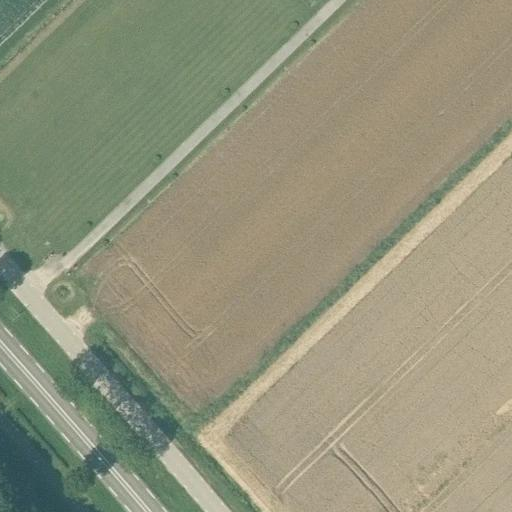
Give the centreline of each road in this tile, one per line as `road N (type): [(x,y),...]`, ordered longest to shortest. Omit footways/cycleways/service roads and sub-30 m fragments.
road 1 (unclassified): [(215,511),(0,265)]
road 2 (primary): [(147,511),(15,362)]
